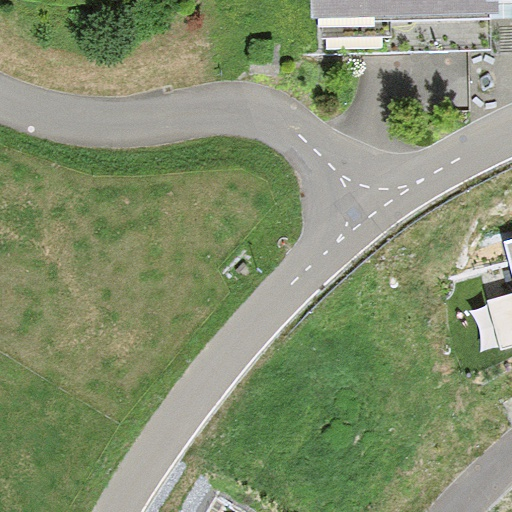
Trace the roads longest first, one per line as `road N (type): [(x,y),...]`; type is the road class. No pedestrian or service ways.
road 1 (residential): [(0,93),(69,116),(134,121),(239,105),(281,118),(373,210)]
road 2 (tertiary): [(373,210),(259,316),(118,511)]
road 3 (tertiary): [(511,132),(373,210)]
